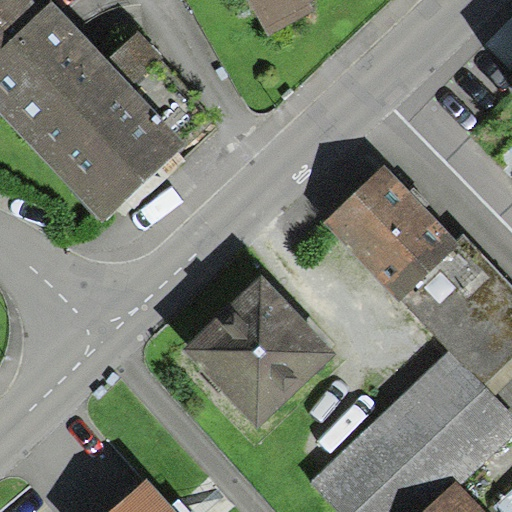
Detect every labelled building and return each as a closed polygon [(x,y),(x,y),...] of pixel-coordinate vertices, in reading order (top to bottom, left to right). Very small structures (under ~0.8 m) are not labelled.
[(67,0),(0,0),(0,112),(88,196),(176,105),(67,0)] [(247,0),(269,33),(321,0),(247,0)] [(511,88),(470,137),(511,174),(511,88)] [(375,173),(320,225),(382,290),(435,237),(375,173)] [(435,237),(382,290),(447,353),(480,386),(511,353),(511,299),(441,230),(435,237)] [(253,279),(176,353),(254,433),(331,359),(253,279)] [(449,511),(511,448),(511,416),(447,353),(313,489),(336,511),(449,511)] [(183,511),(152,475),(109,511),(183,511)]
